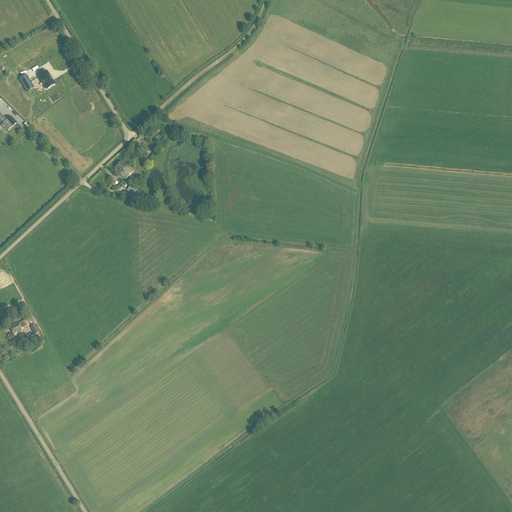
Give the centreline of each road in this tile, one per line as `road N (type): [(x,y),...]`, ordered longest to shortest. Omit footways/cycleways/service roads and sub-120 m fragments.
road 1 (unclassified): [(0,258),(129,137),(46,0)]
road 2 (track): [(129,137),(234,48),(266,0)]
road 3 (unclassified): [(85,511),(0,372)]
